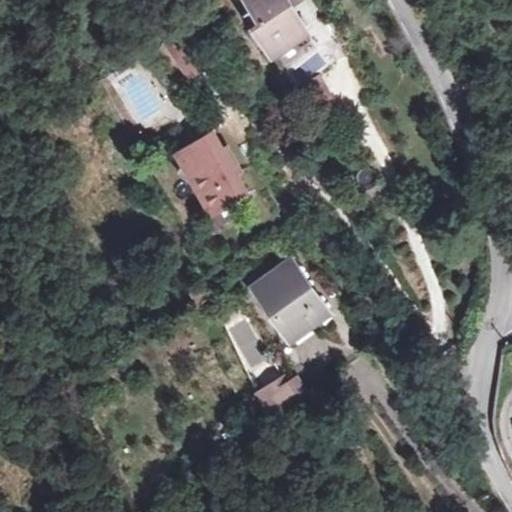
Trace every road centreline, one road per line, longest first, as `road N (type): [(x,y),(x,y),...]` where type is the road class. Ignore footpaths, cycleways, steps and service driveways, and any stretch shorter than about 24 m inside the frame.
road 1 (unclassified): [(400,0),(449,100),(498,253),(500,298)]
road 2 (unclassified): [(500,298),(480,342),(472,405),(476,445),(511,506)]
